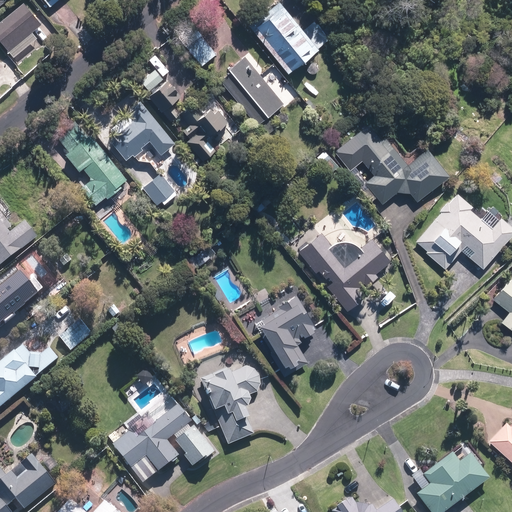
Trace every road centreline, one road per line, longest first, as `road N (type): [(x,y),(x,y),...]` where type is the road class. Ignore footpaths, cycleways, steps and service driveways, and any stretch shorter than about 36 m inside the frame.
road 1 (residential): [(322,445),(346,393),(392,354),(416,356),(421,382),(374,417)]
road 2 (residential): [(163,0),(0,133)]
road 3 (residential): [(322,445),(199,511)]
